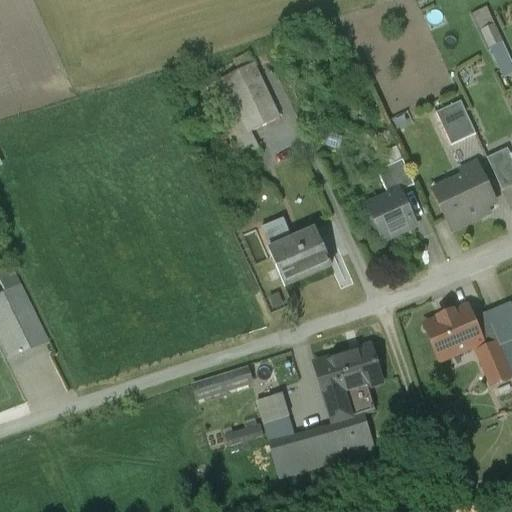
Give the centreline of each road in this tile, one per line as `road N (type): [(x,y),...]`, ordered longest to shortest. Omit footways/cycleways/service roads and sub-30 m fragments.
road 1 (unclassified): [(511,249),(381,304),(0,428)]
road 2 (track): [(381,304),(429,455)]
